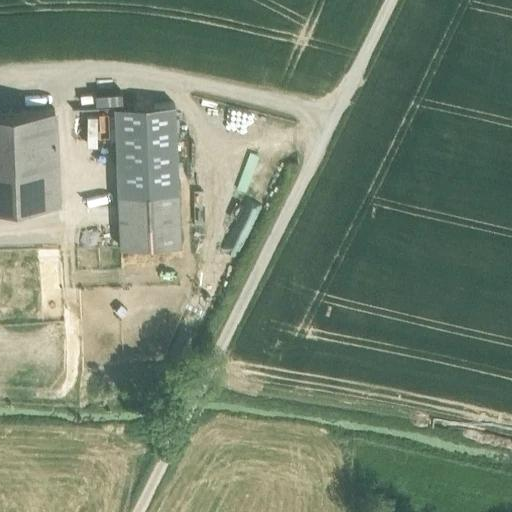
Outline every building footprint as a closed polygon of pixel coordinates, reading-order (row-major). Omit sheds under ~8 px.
[(179,102),(138,105),(139,123),(141,187),(118,187),(118,243),(175,240),(183,239),(179,102)] [(204,103),(202,120),(261,126),(263,110),(204,103)] [(138,105),(106,106),(107,124),(139,123),(138,105)] [(54,108),(0,110),(0,204),(58,202),(54,108)] [(139,123),(107,124),(109,188),(118,187),(141,187),(139,123)]
